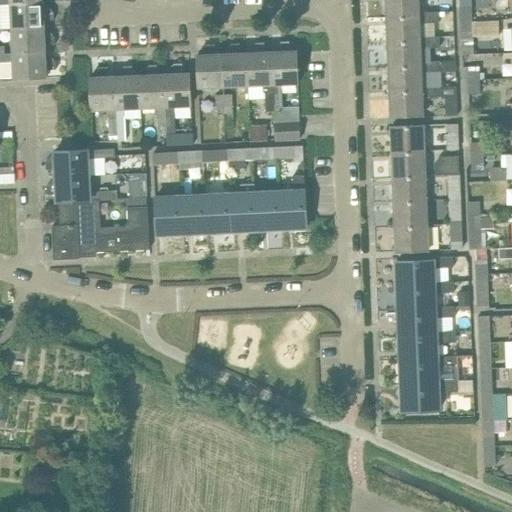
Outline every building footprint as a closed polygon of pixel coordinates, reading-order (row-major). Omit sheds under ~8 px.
[(386,0),(387,17),(419,16),(419,13),(418,0),(386,0)] [(44,12),(43,3),(0,5),(0,6),(1,29),(12,29),(45,27),(44,20),(54,20),(54,11),(44,12)] [(464,20),(473,20),(472,8),(463,8),(464,20)] [(419,16),(387,17),(388,42),(420,41),(420,38),(420,23),(439,22),(438,12),(419,13),(419,16)] [(473,20),(464,20),(465,55),(474,54),(473,20)] [(45,27),(12,29),(13,53),(46,52),(45,45),(55,45),(55,36),(45,37),(45,27)] [(420,41),(388,42),(389,67),(421,66),(421,62),(421,48),(429,48),(440,47),(439,37),(420,38),(420,41)] [(272,52),(274,111),(283,111),(282,92),(281,92),(281,84),(298,84),(297,51),(290,51),(289,41),(281,42),(281,52),(272,52)] [(274,111),(272,52),(265,52),(265,42),(256,43),(256,53),(247,53),(249,85),(266,85),(266,93),(265,93),(266,111),(274,111)] [(249,85),(247,53),(240,53),(240,43),(231,44),(232,54),(222,54),(223,87),(224,95),(232,94),(231,86),(249,85)] [(223,87),(222,54),(215,54),(215,44),(206,45),(207,54),(197,55),(199,88),(223,87)] [(13,53),(5,54),(0,54),(0,62),(5,62),(5,61),(13,61),(14,79),(47,77),(46,70),(56,70),(56,61),(46,61),(46,52),(13,53)] [(421,66),(389,67),(390,92),(422,91),(422,87),(441,87),(441,73),(441,72),(440,61),(430,62),(421,62),(421,66)] [(441,61),(440,61),(441,72),(456,71),(456,61),(441,61)] [(165,74),(166,107),(191,106),(190,73),(182,74),(182,64),(173,64),(174,74),(165,74)] [(166,107),(165,74),(158,75),(157,65),(149,65),(149,75),(140,75),(141,108),(155,107),(155,116),(158,116),(159,134),(167,133),(167,115),(166,107)] [(124,76),(115,76),(118,135),(126,135),(125,117),(127,117),(126,109),(141,108),(140,75),(133,76),(132,66),(124,66),(124,76)] [(118,135),(115,76),(108,77),(108,67),(99,67),(99,77),(90,78),(91,110),(109,109),(109,117),(109,136),(118,135)] [(469,80),(480,80),(480,68),(468,68),(469,80)] [(480,80),(469,80),(469,92),(481,91),(480,80)] [(422,91),(390,92),(391,117),(411,116),(423,115),(423,98),(442,97),(441,87),(422,87),(422,91)] [(232,94),(224,95),(225,113),(233,113),(232,94)] [(225,113),(224,95),(216,95),(217,143),(226,143),(225,113)] [(175,114),(167,115),(167,133),(175,133),(175,114)] [(300,139),(300,123),(275,124),(275,140),(300,139)] [(392,152),(425,151),(424,125),(391,127),(392,152)] [(255,141),(271,141),(270,129),(254,129),(255,141)] [(447,150),(458,150),(458,133),(447,133),(447,150)] [(472,154),(484,154),(483,144),(472,145),(472,154)] [(279,158),(295,157),(295,146),(278,147),(279,158)] [(253,159),(270,158),(270,147),(253,148),(253,159)] [(229,160),(246,159),(245,148),(228,149),(229,160)] [(56,177),(97,174),(96,157),(114,157),(114,149),(55,152),(55,161),(45,161),(46,170),(56,169),(56,177)] [(203,150),(204,161),(221,160),(220,150),(203,150)] [(188,162),(196,161),(196,151),(179,152),(179,162),(188,162)] [(425,151),(392,152),(393,177),(426,176),(425,151)] [(154,163),(171,162),(170,152),(154,153),(154,163)] [(484,165),(484,154),(472,154),(472,165),(484,165)] [(448,175),(459,174),(459,158),(448,158),(448,175)] [(97,174),(56,177),(57,186),(47,186),(47,195),(57,194),(57,201),(96,199),(117,198),(116,189),(98,190),(97,174)] [(280,192),(282,229),(307,228),(304,175),(293,176),(294,191),(280,192)] [(427,201),(426,176),(393,177),(394,202),(427,201)] [(146,181),(129,182),(130,198),(147,197),(146,181)] [(449,199),(460,199),(459,181),(449,182),(449,199)] [(282,229),(280,192),(255,193),(257,230),(282,229)] [(255,193),(230,194),(232,231),(257,230),(255,193)] [(232,231),(230,194),(205,195),(207,232),(232,231)] [(207,232),(205,195),(180,197),(182,234),(207,232)] [(182,234),(180,197),(155,198),(157,235),(182,234)] [(96,199),(57,201),(57,202),(61,202),(62,225),(52,226),(54,260),(79,258),(79,253),(150,249),(148,205),(128,206),(129,225),(97,226),(96,199)] [(428,225),(427,201),(394,202),(395,227),(428,225)] [(468,215),(478,215),(477,203),(468,203),(468,215)] [(450,224),(461,224),(460,207),(449,207),(450,224)] [(478,215),(468,215),(470,249),(479,249),(478,215)] [(429,250),(428,225),(395,227),(396,252),(429,250)] [(451,249),(462,249),(461,232),(450,233),(451,249)] [(511,246),(501,247),(501,257),(511,256),(511,246)] [(397,287),(454,284),(454,282),(435,282),(434,268),(453,267),(453,257),(433,258),(433,260),(396,262),(397,287)] [(476,274),(487,274),(487,258),(476,259),(476,274)] [(487,274),(476,274),(477,305),(489,304),(487,274)] [(454,284),(397,287),(398,312),(455,309),(455,306),(436,307),(435,293),(454,293),(454,284)] [(469,292),(459,292),(459,306),(469,306),(469,292)] [(455,309),(398,312),(399,336),(456,334),(456,331),(437,332),(436,318),(455,317),(455,309)] [(479,343),(491,342),(490,313),(478,314),(479,343)] [(456,334),(399,336),(400,361),(457,359),(457,356),(438,357),(437,343),(456,342),(456,334)] [(492,368),(491,342),(479,343),(480,369),(492,368)] [(457,359),(400,361),(401,386),(458,384),(458,381),(439,381),(439,368),(457,367),(457,359)] [(492,368),(480,369),(481,395),(493,394),(492,368)] [(458,384),(401,386),(402,411),(439,410),(439,392),(458,391),(458,384)] [(494,421),(493,394),(481,395),(482,421),(494,421)] [(495,447),(494,421),(482,421),(484,447),(495,447)] [(495,447),(484,447),(484,465),(496,465),(495,447)]
